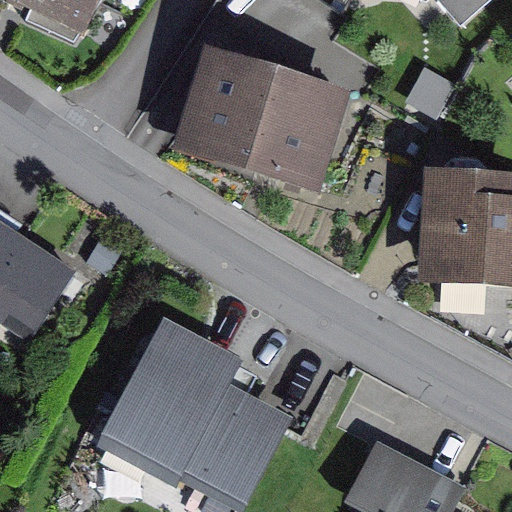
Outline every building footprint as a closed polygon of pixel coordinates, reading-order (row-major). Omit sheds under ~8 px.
[(20,0),(75,29),(91,0),(20,0)] [(436,0),(460,25),(491,0),(436,0)] [(355,90),(215,48),(185,147),(324,189),(355,90)] [(511,195),(421,189),(415,285),(511,291),(511,195)] [(0,225),(0,340),(28,358),(80,275),(0,225)] [(254,372),(164,329),(108,444),(247,511),(290,422),(242,398),(254,372)] [(359,440),(324,507),(333,511),(445,511),(457,490),(359,440)]
